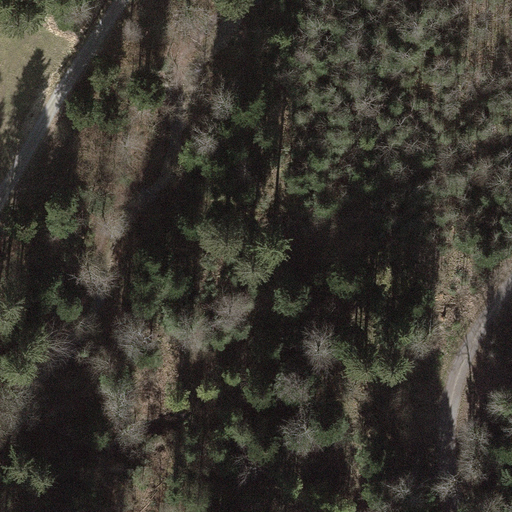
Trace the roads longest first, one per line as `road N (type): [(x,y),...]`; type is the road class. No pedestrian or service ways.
road 1 (track): [(0,206),(125,0)]
road 2 (track): [(511,294),(467,370),(453,470),(456,511)]
